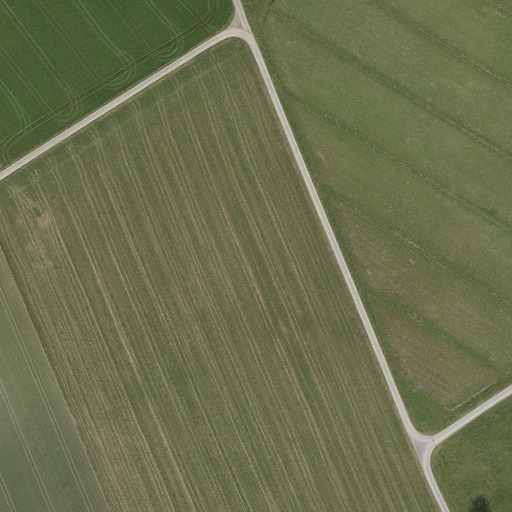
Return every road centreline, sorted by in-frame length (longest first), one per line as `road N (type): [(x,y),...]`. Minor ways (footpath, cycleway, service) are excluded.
road 1 (track): [(418,448),(236,0)]
road 2 (track): [(0,175),(244,22)]
